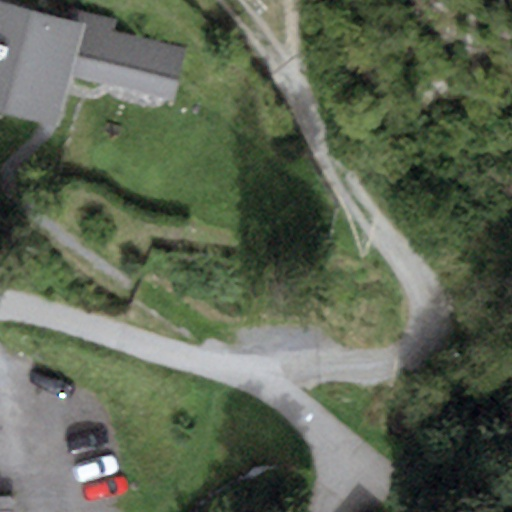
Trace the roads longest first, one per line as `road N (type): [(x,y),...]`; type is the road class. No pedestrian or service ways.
road 1 (residential): [(276,0),(279,56),(359,205),(425,290),(432,324),(412,350),(373,367),(254,375)]
road 2 (residential): [(254,375),(0,305)]
road 3 (residential): [(254,375),(351,455),(352,495),(338,511)]
